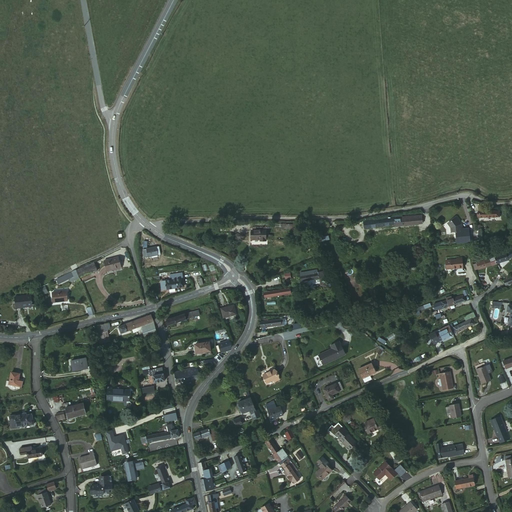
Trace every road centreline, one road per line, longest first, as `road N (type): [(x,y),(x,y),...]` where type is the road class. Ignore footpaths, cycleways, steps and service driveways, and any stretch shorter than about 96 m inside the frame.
road 1 (unclassified): [(152,229),(163,220),(336,218),(463,195),(511,202)]
road 2 (residential): [(192,463),(464,344)]
road 3 (residential): [(33,335),(36,387),(61,440),(70,511)]
road 4 (secondary): [(233,275),(247,288),(251,322),(187,418)]
road 5 (secondary): [(172,0),(114,120)]
road 6 (unclassified): [(114,120),(97,84),(83,0)]
road 7 (tertiary): [(151,307),(33,335)]
